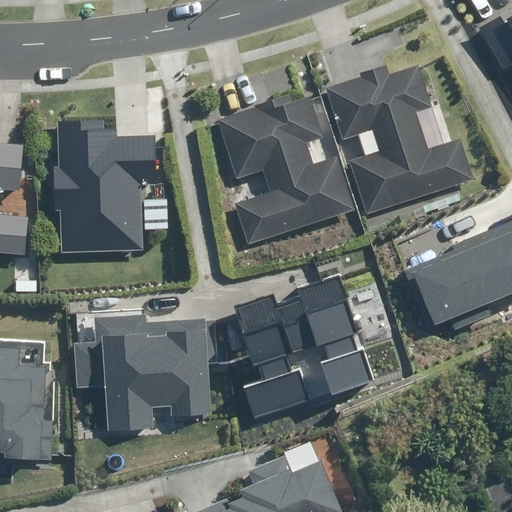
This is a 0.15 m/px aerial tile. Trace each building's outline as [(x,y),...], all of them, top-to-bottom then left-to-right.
[(511,5),(475,26),(504,79),(511,75),(511,5)] [(390,62),(360,69),(361,74),(328,82),(342,139),(374,131),(379,148),(350,155),(365,211),(473,182),(462,138),(430,147),(420,108),(437,103),(426,65),(393,73),(390,62)] [(290,88),(217,115),(240,177),(266,167),(273,189),(235,203),(250,245),(356,206),(337,152),(314,160),(307,142),(325,136),(309,90),(293,96),(290,88)] [(60,128),(51,128),(49,203),(62,203),(60,247),(144,249),(146,195),(169,196),(171,130),(105,128),(105,116),(61,115),(60,128)] [(23,213),(27,141),(0,139),(0,248),(30,250),(32,214),(23,213)] [(450,319),(455,330),(493,315),(488,304),(511,294),(511,218),(452,243),(455,251),(404,271),(428,328),(450,319)] [(244,389),(254,421),(311,402),(299,367),(291,370),(285,354),(325,341),(331,361),(321,364),(331,394),(375,380),(340,275),(297,288),(301,301),(277,309),(274,297),(235,310),(253,365),(260,363),(266,381),(244,389)] [(108,430),(153,427),(152,406),(170,405),(171,415),(211,413),(208,363),(217,362),(215,319),(147,323),(147,315),(95,318),(96,342),(75,343),(77,388),(105,386),(108,430)] [(0,454),(43,455),(45,362),(23,362),(24,343),(0,342),(0,454)] [(230,498),(183,511),(338,511),(323,458),(290,468),(287,458),(224,477),(230,498)] [(511,483),(506,466),(486,473),(499,511),(504,511),(511,509),(511,483)]
